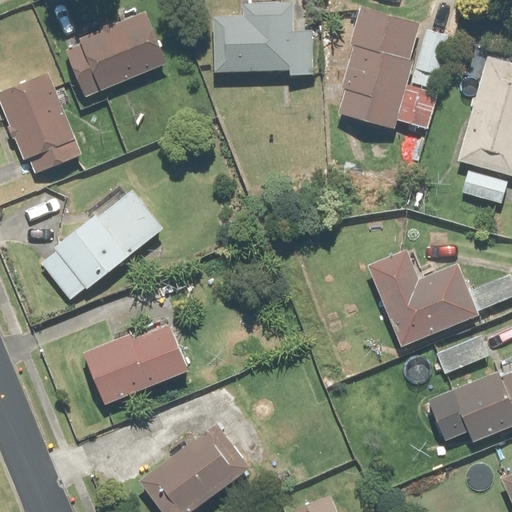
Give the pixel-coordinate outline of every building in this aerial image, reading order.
[(209,18),(212,73),(287,70),(287,77),(312,76),(310,31),(289,32),(288,3),(241,5),(242,16),(209,18)] [(392,130),(411,63),(407,62),(417,24),(359,8),(337,88),(341,89),(335,114),(392,130)] [(64,50),(84,98),(165,64),(143,12),(77,40),(78,44),(64,50)] [(447,34),(424,28),(409,92),(431,98),(447,34)] [(511,177),(511,66),(482,58),(454,162),(511,177)] [(78,155),(45,72),(0,89),(0,108),(21,160),(27,158),(33,173),(78,155)] [(507,179),(466,169),(460,193),(501,204),(507,179)] [(73,301),(160,229),(126,188),(39,260),(73,301)] [(403,250),(364,266),(400,348),(477,315),(454,263),(415,279),(403,250)] [(81,353),(103,405),(184,373),(165,325),(129,340),(127,335),(81,353)] [(481,337),(435,353),(441,371),(487,354),(481,337)] [(466,431),(471,443),(511,426),(511,371),(499,376),(497,370),(426,398),(443,440),(466,431)] [(136,481),(158,511),(187,511),(245,469),(212,424),(136,481)] [(511,473),(498,479),(511,510),(511,473)] [(330,511),(327,502),(302,511),(330,511)]
